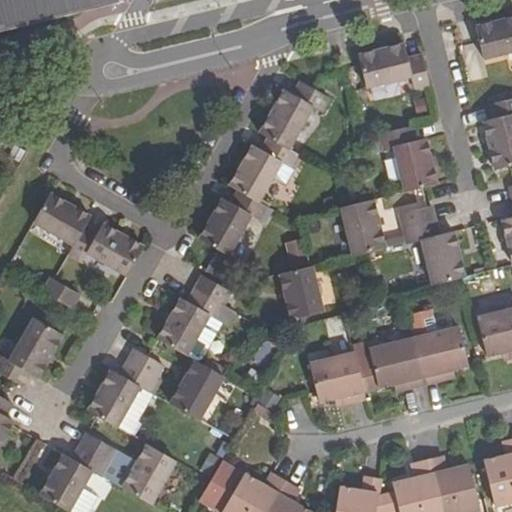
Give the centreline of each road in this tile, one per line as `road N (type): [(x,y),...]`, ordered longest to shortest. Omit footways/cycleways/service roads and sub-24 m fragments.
road 1 (residential): [(96,78),(53,166),(173,234)]
road 2 (residential): [(290,30),(173,234)]
road 3 (residential): [(173,234),(72,393),(46,409)]
road 4 (residential): [(511,400),(305,448)]
road 5 (residential): [(423,0),(470,204)]
road 6 (residential): [(290,30),(96,78)]
